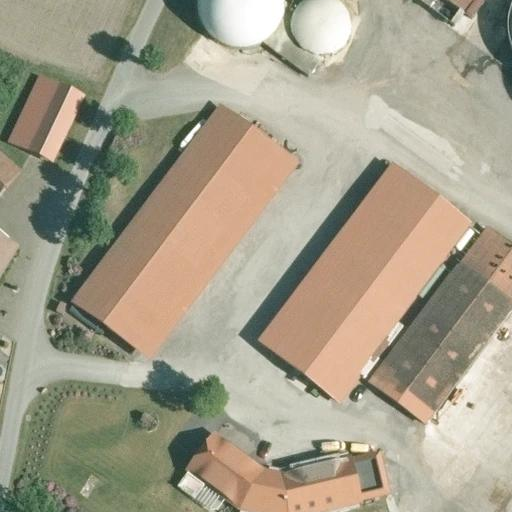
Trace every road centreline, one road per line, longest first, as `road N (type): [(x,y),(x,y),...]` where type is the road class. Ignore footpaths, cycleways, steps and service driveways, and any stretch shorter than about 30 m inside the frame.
road 1 (residential): [(0,494),(41,287),(166,0)]
road 2 (unknown): [(270,511),(274,466),(264,437),(18,403)]
